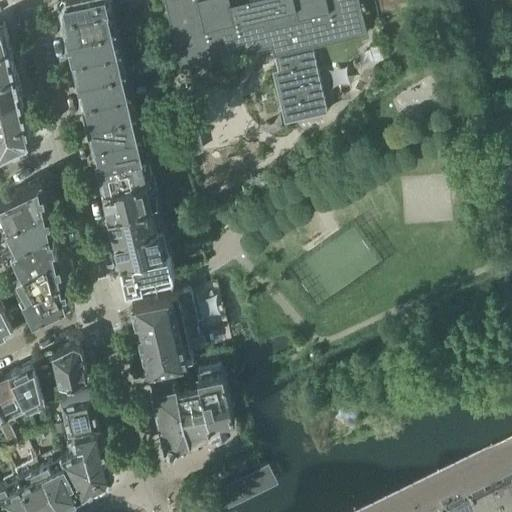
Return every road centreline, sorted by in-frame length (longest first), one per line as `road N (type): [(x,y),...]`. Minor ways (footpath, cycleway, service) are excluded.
road 1 (residential): [(144,482),(105,301)]
road 2 (residential): [(105,301),(68,147)]
road 3 (residential): [(68,147),(32,0)]
road 4 (unclassified): [(390,511),(511,451)]
